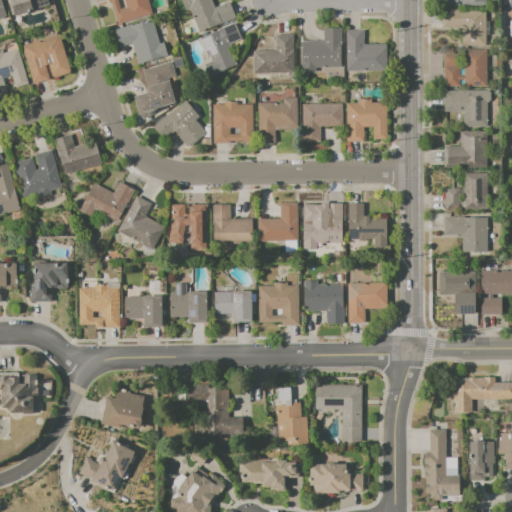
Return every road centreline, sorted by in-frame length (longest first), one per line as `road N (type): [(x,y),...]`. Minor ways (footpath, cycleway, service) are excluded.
road 1 (residential): [(408,174),(160,170),(132,154),(116,130),(73,0)]
road 2 (tertiary): [(408,0),(407,352)]
road 3 (residential): [(88,366),(124,358),(407,352)]
road 4 (residential): [(407,352),(394,428),(395,511)]
road 5 (residential): [(0,478),(48,444),(88,366)]
road 6 (residential): [(408,1),(268,1)]
